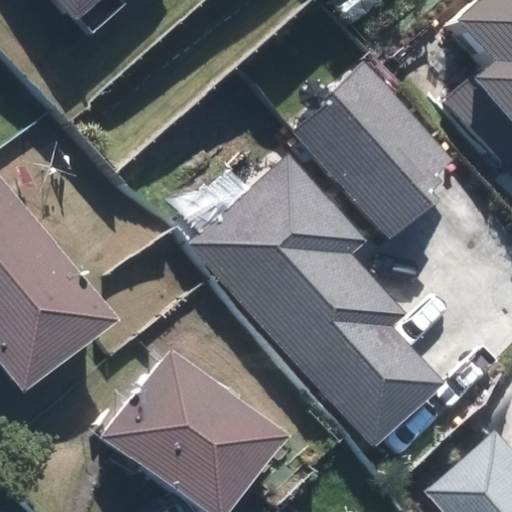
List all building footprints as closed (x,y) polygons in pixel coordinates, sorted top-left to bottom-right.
[(53,0),(74,23),(99,0),(53,0)] [(511,0),(473,0),(452,19),(486,58),(446,93),(510,167),(511,165),(511,0)] [(451,156),(365,59),(286,130),(386,242),(432,200),(419,185),(451,156)] [(362,240),(283,152),(182,244),(368,450),(442,384),(387,323),(397,314),(344,256),(362,240)] [(111,321),(0,178),(0,372),(17,394),(111,321)] [(221,511),(280,431),(162,345),(95,437),(199,511),(221,511)] [(511,511),(511,438),(498,423),(424,491),(443,511),(511,511)]
